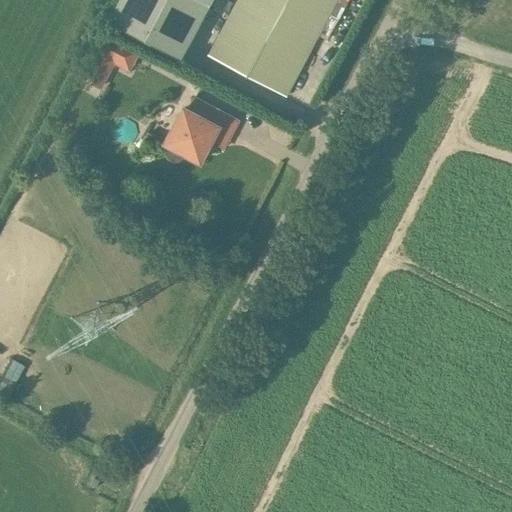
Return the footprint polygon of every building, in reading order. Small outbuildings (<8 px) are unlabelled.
[(119,0),(109,20),(181,59),(212,0),(119,0)] [(239,0),(210,55),(286,96),(305,61),(337,0),(239,0)] [(106,36),(83,79),(101,89),(115,64),(120,67),(121,66),(118,64),(127,49),(138,54),(134,61),(135,62),(139,54),(106,36)] [(165,143),(169,145),(167,149),(167,154),(169,158),(173,160),(178,160),(183,157),(185,153),(200,161),(217,130),(230,137),(239,121),(195,97),(188,110),(184,108),(165,143)] [(94,478),(90,485),(96,488),(97,486),(99,481),(94,478)]
